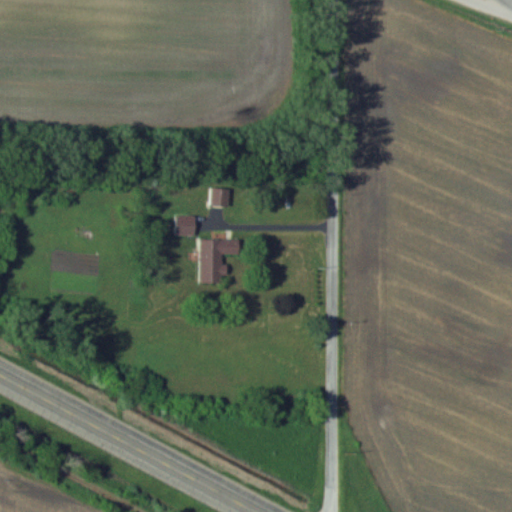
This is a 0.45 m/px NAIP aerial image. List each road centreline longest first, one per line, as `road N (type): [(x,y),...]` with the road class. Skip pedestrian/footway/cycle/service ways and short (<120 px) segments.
road 1 (residential): [(333,511),(335,0)]
road 2 (primary): [(254,511),(0,375)]
